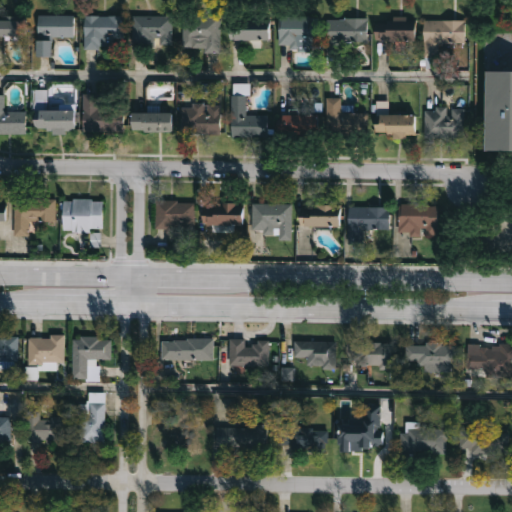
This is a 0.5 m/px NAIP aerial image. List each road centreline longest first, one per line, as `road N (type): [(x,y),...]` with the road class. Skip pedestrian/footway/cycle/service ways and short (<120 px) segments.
road 1 (secondary): [(511,283),(0,275)]
road 2 (residential): [(0,480),(511,483)]
road 3 (residential): [(0,163),(456,172),(473,185)]
road 4 (secondary): [(140,305),(490,309)]
road 5 (residential): [(140,511),(137,168)]
road 6 (residential): [(118,168),(118,511)]
